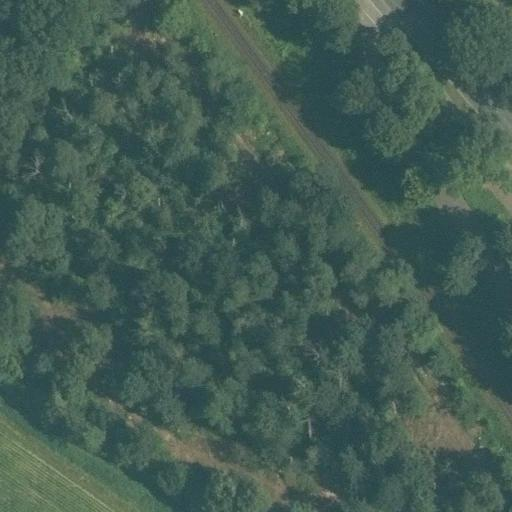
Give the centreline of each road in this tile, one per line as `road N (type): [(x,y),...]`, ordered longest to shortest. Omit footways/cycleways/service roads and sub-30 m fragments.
road 1 (track): [(387,0),(370,22),(368,76),(444,203),(511,291)]
road 2 (primary): [(396,0),(511,127)]
